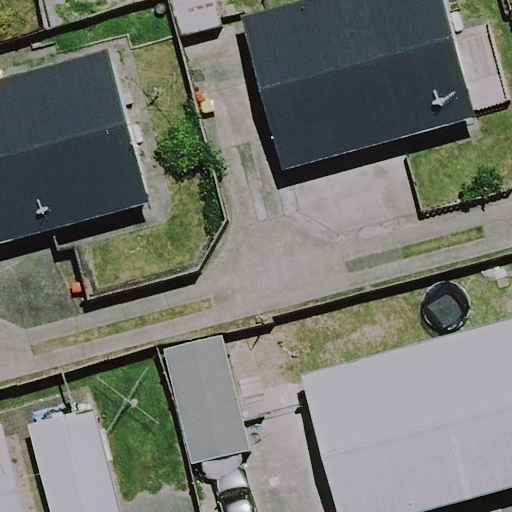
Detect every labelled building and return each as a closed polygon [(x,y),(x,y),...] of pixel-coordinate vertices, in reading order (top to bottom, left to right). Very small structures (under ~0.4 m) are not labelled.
[(463,131),(429,0),(364,0),(237,33),(275,180),(463,131)] [(0,252),(145,213),(104,61),(0,88),(0,252)] [(449,511),(511,495),(511,331),(292,392),(324,511),(449,511)] [(240,459),(209,344),(153,359),(183,474),(240,459)] [(112,511),(86,415),(22,432),(43,511),(112,511)] [(0,511),(14,511),(0,461),(0,511)]
